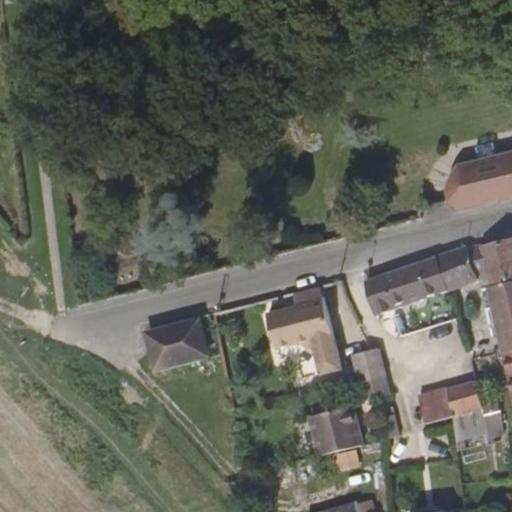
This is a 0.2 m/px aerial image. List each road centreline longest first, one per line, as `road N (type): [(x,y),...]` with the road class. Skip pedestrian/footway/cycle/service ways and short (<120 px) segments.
road 1 (residential): [(101,337),(145,310),(511,220)]
road 2 (track): [(181,511),(0,313)]
